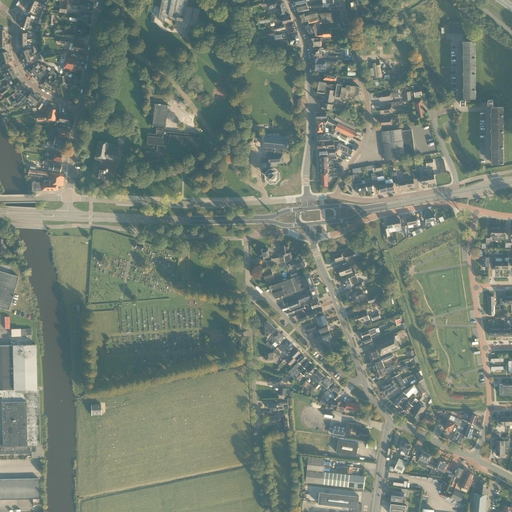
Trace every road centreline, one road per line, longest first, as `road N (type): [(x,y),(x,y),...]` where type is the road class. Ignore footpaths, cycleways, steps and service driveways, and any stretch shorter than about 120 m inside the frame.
road 1 (secondary): [(303,208),(265,217),(66,213)]
road 2 (secondary): [(66,219),(299,225)]
road 3 (residential): [(267,511),(248,284)]
road 4 (residential): [(335,195),(367,123),(341,0)]
road 5 (unclassified): [(307,198),(308,64),(288,0)]
road 6 (unclassified): [(68,199),(263,202)]
road 7 (secondary): [(332,222),(511,185)]
road 8 (secondary): [(511,181),(333,206)]
road 9 (residential): [(312,238),(437,204),(476,210)]
road 10 (residential): [(363,381),(349,379),(248,284)]
road 11 (unclassified): [(363,381),(312,238)]
road 12 (residential): [(77,113),(18,70),(11,14)]
road 13 (unclassified): [(335,195),(382,199),(455,186)]
